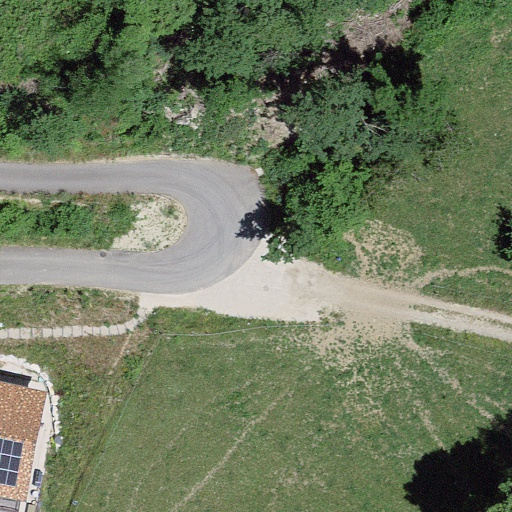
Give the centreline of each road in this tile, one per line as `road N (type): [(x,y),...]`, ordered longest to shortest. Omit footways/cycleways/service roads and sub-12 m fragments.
road 1 (unclassified): [(0,164),(205,186),(231,223),(206,258),(171,277),(0,263)]
road 2 (track): [(206,258),(279,281),(511,325)]
